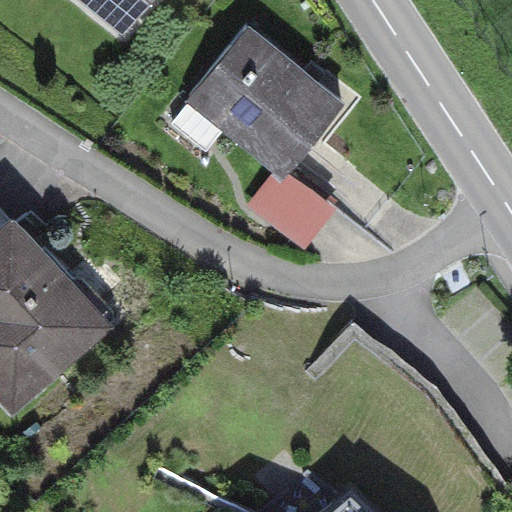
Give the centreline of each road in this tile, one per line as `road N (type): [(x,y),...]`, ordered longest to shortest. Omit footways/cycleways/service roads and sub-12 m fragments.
road 1 (residential): [(510,208),(399,276),(334,287),(280,279),(228,258),(0,108)]
road 2 (tertiary): [(510,208),(374,0)]
